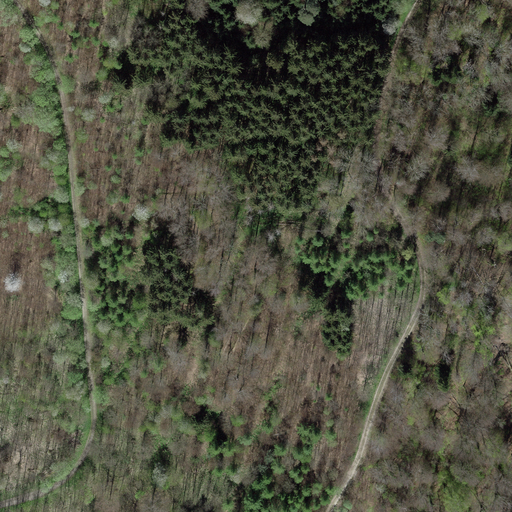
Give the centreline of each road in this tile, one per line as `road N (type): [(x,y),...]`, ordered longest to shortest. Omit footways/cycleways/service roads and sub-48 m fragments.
road 1 (track): [(20,0),(66,90),(94,419),(86,457),(57,488),(0,504)]
road 2 (track): [(332,511),(353,481),(384,372),(417,314),(423,270),(374,172),(398,43),(419,0)]
